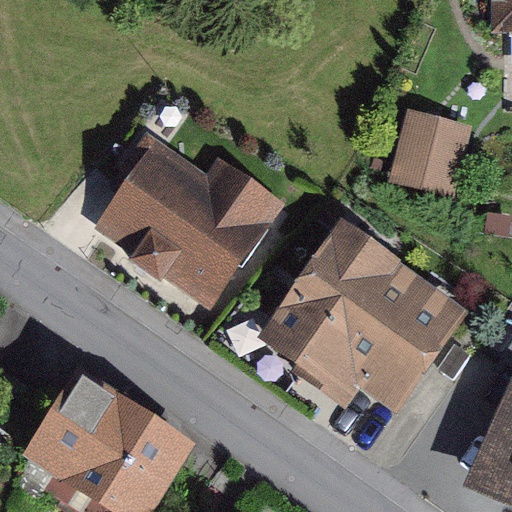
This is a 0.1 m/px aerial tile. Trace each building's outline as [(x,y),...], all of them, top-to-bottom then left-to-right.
[(511,0),(499,0),(499,25),(511,25),(511,0)] [(467,121),(418,110),(402,180),(452,190),(467,121)] [(99,235),(192,309),(277,203),(183,129),(99,235)] [(333,226),(264,322),(335,372),(396,414),(464,318),(333,226)] [(77,367),(17,455),(101,511),(129,511),(181,437),(77,367)] [(511,386),(464,474),(511,500),(511,386)]
